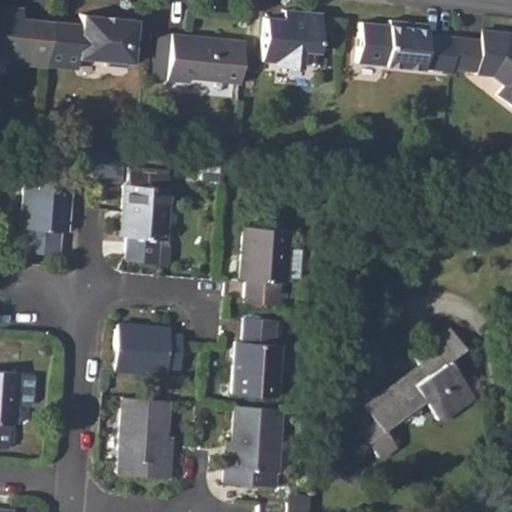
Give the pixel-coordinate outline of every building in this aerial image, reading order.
[(20,8),(0,5),(0,55),(7,63),(43,66),(43,65),(47,20),(29,19),(29,23),(18,22),(19,18),(20,8)] [(280,18),(261,17),(257,59),(277,61),(277,63),(308,66),(309,50),(314,51),(318,12),(295,10),(294,20),(280,18)] [(77,23),(47,20),(43,65),(73,68),(74,57),(100,60),(104,64),(122,66),(128,62),(133,19),(110,17),(110,20),(100,18),(100,16),(78,13),(77,23)] [(357,22),(353,63),(419,69),(419,68),(448,71),(448,69),(451,37),(423,34),(424,24),(414,23),(408,27),(398,26),(398,21),(386,19),(385,25),(357,22)] [(480,39),(451,37),(448,69),(473,71),(473,74),(489,75),(500,84),(494,93),(511,107),(511,36),(506,32),(498,31),(488,43),(480,39)] [(240,40),(168,32),(163,79),(185,82),(186,77),(236,83),(240,40)] [(122,167),(122,170),(166,175),(167,171),(122,167)] [(166,175),(122,170),(117,236),(123,237),(122,260),(153,263),(155,240),(161,240),(166,175)] [(22,176),(18,228),(23,229),(22,252),(54,255),(57,232),(61,232),(66,178),(22,176)] [(369,198),(369,208),(389,210),(390,199),(369,198)] [(243,279),(242,303),(274,305),(276,282),(281,282),(282,277),(296,278),(299,250),(284,249),(286,231),(241,226),(237,278),(243,279)] [(232,340),(228,393),(272,396),(276,344),(271,343),(273,319),(240,318),(239,341),(232,340)] [(114,325),(110,370),(163,373),(163,367),(177,368),(179,336),(165,335),(166,328),(114,325)] [(373,422),(358,433),(375,455),(390,444),(381,431),(422,400),(437,420),(470,395),(457,376),(452,380),(442,366),(446,362),(444,360),(440,364),(425,342),(409,354),(418,366),(363,407),(373,422)] [(0,370),(0,447),(3,447),(5,425),(10,425),(12,403),(24,404),(29,399),(31,373),(15,372),(0,370)] [(165,402),(120,397),(115,461),(117,461),(115,474),(165,478),(166,464),(160,463),(163,437),(165,402)] [(227,469),(221,468),(220,482),(270,486),(271,476),(271,473),(276,410),(232,406),(229,442),(227,469)]
